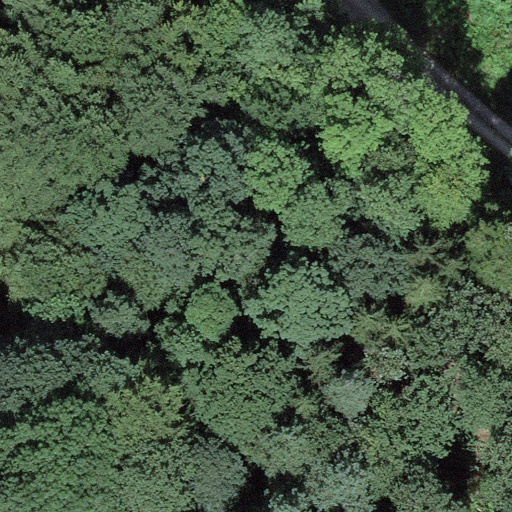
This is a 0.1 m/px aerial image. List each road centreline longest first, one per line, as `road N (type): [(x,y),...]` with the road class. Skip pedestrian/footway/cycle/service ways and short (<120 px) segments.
road 1 (track): [(497,141),(443,375),(356,511)]
road 2 (track): [(317,0),(511,154)]
